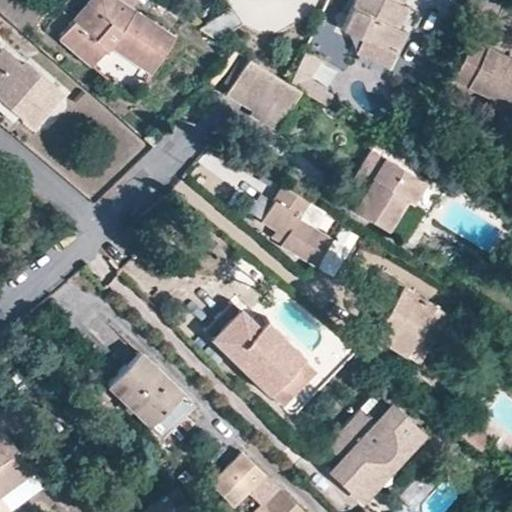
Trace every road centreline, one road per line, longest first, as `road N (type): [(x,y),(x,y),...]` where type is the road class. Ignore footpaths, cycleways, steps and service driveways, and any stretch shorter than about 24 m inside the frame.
road 1 (residential): [(0,143),(98,229)]
road 2 (residential): [(98,229),(0,308)]
